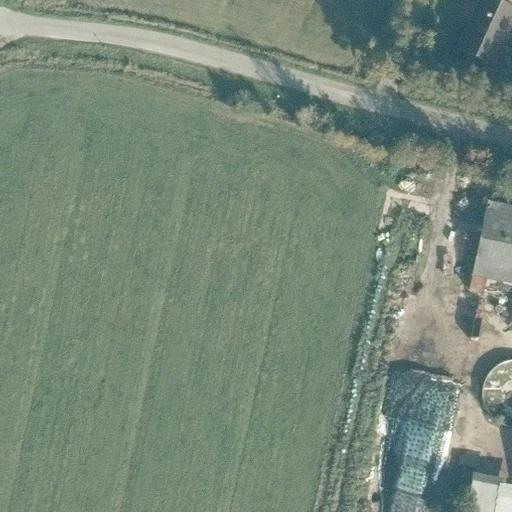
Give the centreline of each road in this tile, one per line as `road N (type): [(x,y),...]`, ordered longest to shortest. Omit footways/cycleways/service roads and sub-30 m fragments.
road 1 (residential): [(0,18),(149,44),(511,138)]
road 2 (unknown): [(446,122),(394,400)]
